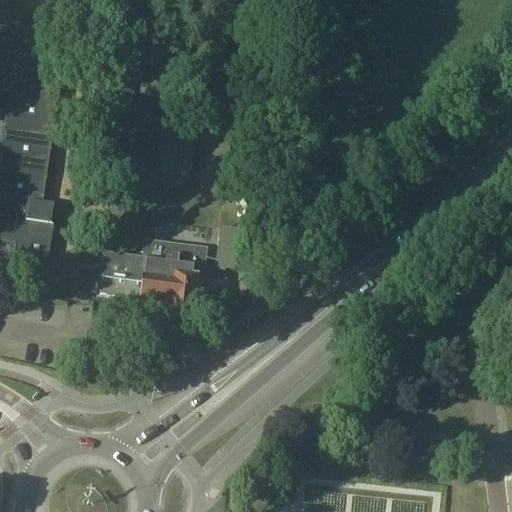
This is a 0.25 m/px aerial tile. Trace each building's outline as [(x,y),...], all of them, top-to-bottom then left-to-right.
[(0,247),(15,250),(16,250),(15,256),(47,261),(56,209),(44,207),(63,91),(46,88),(34,86),(36,72),(0,66),(0,95),(9,97),(0,157),(0,247)] [(126,100),(122,83),(91,92),(95,109),(126,100)] [(160,132),(158,140),(152,179),(189,185),(197,138),(160,132)] [(249,202),(250,198),(255,184),(243,180),(237,198),(249,202)] [(239,237),(219,235),(215,275),(235,277),(239,237)] [(103,259),(101,281),(142,285),(139,307),(160,309),(159,315),(169,316),(169,319),(189,321),(194,286),(201,287),(205,254),(144,247),(142,264),(103,259)]
